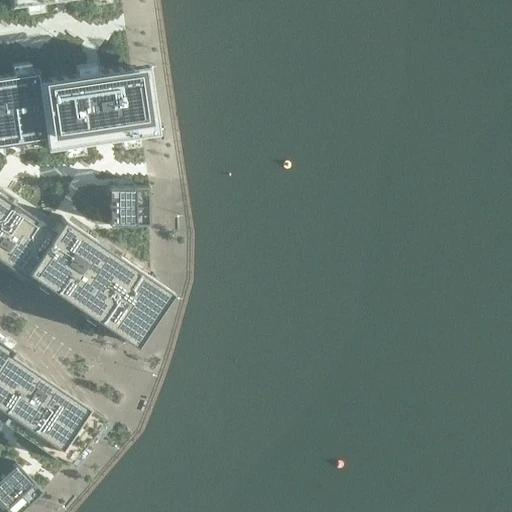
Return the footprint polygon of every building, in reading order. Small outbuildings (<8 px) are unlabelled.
[(80,73),(37,79),(44,137),(45,147),(141,134),(131,65),(100,70),(92,76),(80,78),(80,73)] [(0,143),(44,137),(37,79),(36,69),(0,74),(0,143)] [(148,183),(108,184),(109,223),(149,223),(148,183)] [(0,193),(0,259),(24,276),(27,272),(134,344),(153,277),(60,215),(52,228),(0,193)] [(0,336),(0,337),(0,336),(0,418),(2,420),(3,418),(18,426),(16,429),(64,462),(71,453),(65,448),(76,435),(83,439),(90,431),(83,425),(95,410),(8,350),(11,344),(8,342),(4,349),(0,346),(0,336)] [(18,511),(43,489),(16,460),(0,475),(0,499),(11,511),(18,511)]
